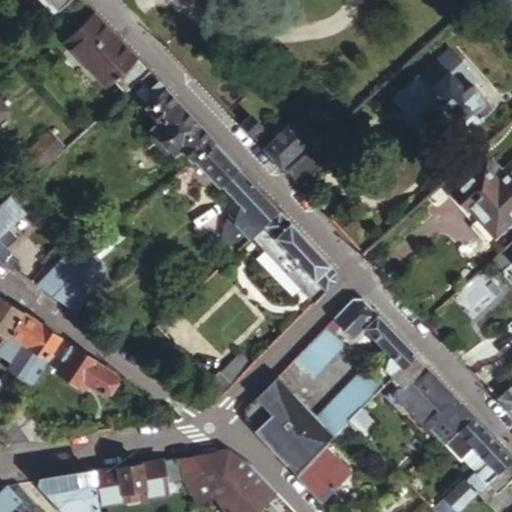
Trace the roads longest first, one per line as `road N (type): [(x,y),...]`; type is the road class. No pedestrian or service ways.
road 1 (residential): [(106,0),(357,269)]
road 2 (residential): [(0,278),(212,426)]
road 3 (residential): [(357,269),(511,436)]
road 4 (residential): [(212,426),(0,460)]
road 5 (residential): [(357,269),(212,426)]
road 6 (residential): [(212,426),(268,462),(315,511)]
